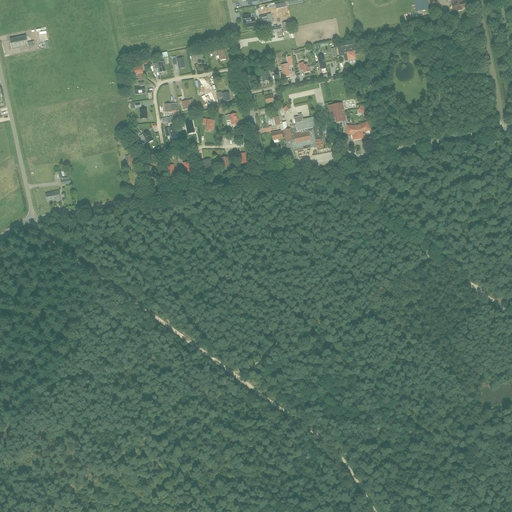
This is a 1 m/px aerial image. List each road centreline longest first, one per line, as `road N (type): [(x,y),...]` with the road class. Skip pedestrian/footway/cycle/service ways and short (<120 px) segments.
road 1 (unknown): [(0,258),(51,236),(239,203),(344,168),(452,165),(477,148),(511,146)]
road 2 (residential): [(242,68),(160,83),(154,97),(162,145),(167,151),(258,143)]
road 3 (unclassified): [(264,174),(503,128)]
road 4 (unclassified): [(33,218),(264,174)]
road 5 (track): [(239,379),(100,276)]
road 6 (unclassified): [(33,218),(0,73)]
road 7 (unclassified): [(503,128),(477,0)]
